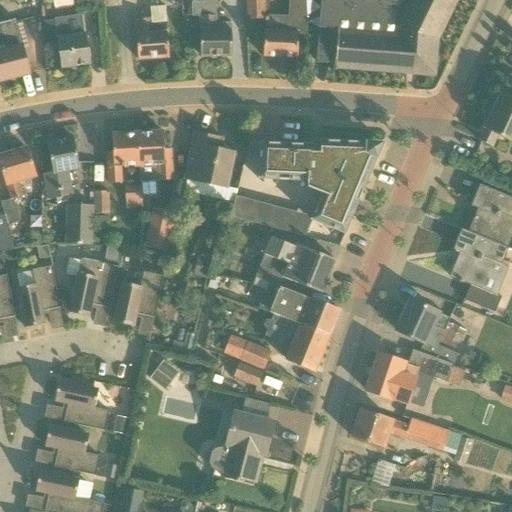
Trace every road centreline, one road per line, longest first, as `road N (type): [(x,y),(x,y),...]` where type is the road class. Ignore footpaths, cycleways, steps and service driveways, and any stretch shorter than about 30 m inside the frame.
road 1 (residential): [(0,121),(153,106),(422,122)]
road 2 (tertiary): [(308,511),(422,122)]
road 3 (tertiary): [(422,122),(485,0)]
road 4 (residential): [(14,474),(39,351)]
